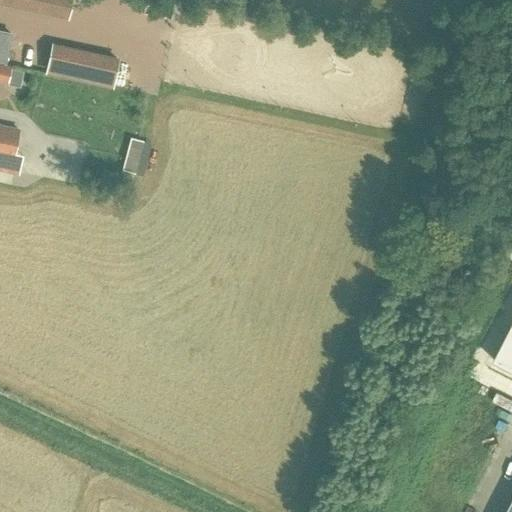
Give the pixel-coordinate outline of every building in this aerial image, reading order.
[(72,0),(0,0),(0,5),(68,20),(72,0)] [(0,63),(3,64),(10,34),(0,31),(0,63)] [(49,69),(70,73),(76,48),(54,44),(49,69)] [(0,81),(8,84),(12,66),(0,63),(0,81)] [(0,156),(14,159),(20,128),(0,124),(0,156)] [(132,159),(148,164),(154,144),(138,139),(132,159)] [(511,326),(494,361),(511,369),(511,326)] [(474,497),(480,476),(470,474),(464,494),(474,497)]
